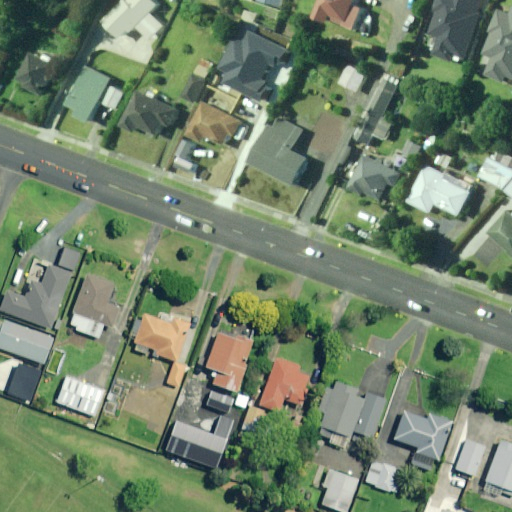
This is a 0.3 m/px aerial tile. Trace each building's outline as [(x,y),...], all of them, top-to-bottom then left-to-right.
[(20,0),(0,0),(0,5),(16,12),(20,0)] [(127,0),(106,22),(124,38),(130,32),(133,35),(140,28),(153,40),(167,26),(153,13),(161,5),(155,0),(127,0)] [(358,3),(359,0),(324,0),(316,19),(320,21),(327,24),(331,25),(332,21),(358,31),(367,10),(358,6),(358,3)] [(485,0),(438,0),(434,11),(438,13),(430,34),(432,35),(440,39),(434,54),(452,61),(454,58),(455,54),(462,57),(467,59),(468,56),(485,14),(481,13),(485,0)] [(511,14),(500,9),(499,12),(491,32),(493,33),(486,48),(484,54),(486,55),(493,58),(486,75),(505,83),(506,80),(508,77),(511,78),(511,14)] [(261,15),(249,10),(246,19),(258,24),(261,15)] [(301,46),(290,41),(281,60),(292,65),(301,46)] [(427,52),(417,48),(413,59),(423,63),(427,52)] [(234,50),(228,62),(236,66),(242,54),(234,50)] [(42,97),(57,66),(31,53),(17,80),(19,81),(25,84),(23,87),(42,97)] [(252,73),(279,87),(288,68),(261,55),(252,73)] [(360,91),(369,75),(351,65),(341,84),(345,86),(359,93),(360,91)] [(89,124),(113,79),(88,66),(67,106),(79,112),(77,117),(89,124)] [(198,104),(211,80),(197,73),(185,98),(189,100),(192,101),(195,102),(197,103),(198,104)] [(116,109),(117,110),(125,93),(112,86),(104,103),(116,109)] [(384,119),(396,95),(382,88),(370,112),(384,119)] [(158,98),(160,94),(155,92),(152,96),(142,91),(124,127),(139,135),(141,131),(142,127),(157,134),(161,136),(162,136),(163,133),(167,125),(174,128),(182,110),(178,108),(158,98)] [(416,105),(421,101),(418,97),(413,101),(416,105)] [(233,116),(210,104),(207,102),(190,136),(205,144),(208,137),(228,147),(228,146),(229,144),(234,135),(238,137),(246,122),(233,116)] [(251,164),(297,188),(312,160),(295,151),(306,131),(282,118),(277,128),(271,125),(251,164)] [(428,147),(413,140),(406,153),(421,161),(428,147)] [(385,165),(386,162),(380,159),(379,162),(367,156),(366,157),(353,183),(350,189),(365,197),(367,193),(382,201),(391,184),(398,187),(405,175),(385,165)] [(507,166),(498,161),(491,158),(481,176),(483,176),(503,188),(509,193),(511,195),(511,163),(509,162),(507,166)] [(448,176),(442,172),(429,166),(410,203),(434,215),(436,211),(439,205),(440,206),(443,208),(442,209),(448,212),(449,210),(462,217),(473,194),(472,193),(446,180),(448,176)] [(511,212),(511,211),(500,223),(490,234),(511,253),(510,254),(511,255),(511,212)] [(0,310),(47,328),(68,272),(44,263),(39,277),(37,282),(27,278),(26,281),(20,296),(14,294),(8,291),(3,289),(0,296),(0,310)] [(111,284),(87,275),(83,273),(68,312),(71,313),(67,323),(73,326),(73,328),(75,329),(97,338),(102,324),(109,327),(116,307),(114,306),(115,302),(105,299),(109,289),(111,284)] [(168,322),(145,314),(141,313),(138,320),(132,318),(125,337),(131,339),(131,341),(134,342),(132,349),(144,353),(146,347),(151,349),(150,355),(155,356),(155,354),(157,355),(164,358),(173,361),(187,323),(174,318),(169,317),(168,322)] [(211,383),(215,385),(233,392),(244,364),(241,363),(250,337),(234,331),(233,333),(232,337),(231,339),(216,333),(214,332),(202,367),(209,370),(207,375),(211,376),(209,383),(211,383)] [(297,366),(276,358),(273,357),(264,381),(255,404),(276,412),(281,399),(285,400),(299,405),(303,395),(305,388),(302,387),(306,375),(295,372),(297,367),(297,366)] [(184,365),(176,363),(172,361),(168,373),(167,376),(164,382),(174,386),(173,387),(172,387),(170,393),(172,394),(178,396),(181,387),(176,386),(184,365)] [(21,374),(18,373),(7,369),(8,367),(1,364),(0,365),(0,389),(18,397),(26,376),(21,374)] [(70,379),(66,377),(63,376),(60,386),(57,393),(54,402),(92,416),(101,391),(72,379),(70,379)] [(199,380),(193,377),(189,376),(186,383),(175,413),(194,420),(202,401),(193,397),(199,380)] [(352,395),(354,391),(355,389),(333,381),(330,389),(323,386),(314,411),(320,413),(316,425),(318,426),(316,434),(328,438),(327,442),(334,445),(342,448),(346,436),(347,437),(350,430),(369,438),(384,399),(364,392),(361,399),(352,395)] [(249,431),(253,432),(257,434),(265,411),(246,404),(238,427),(249,431)] [(449,421),(427,413),(426,412),(423,418),(401,410),(391,438),(414,447),(409,461),(410,464),(414,465),(427,469),(431,458),(435,460),(449,421)] [(308,419),(305,418),(295,415),(291,428),(303,432),(308,419)] [(169,433),(176,435),(179,428),(172,426),(169,433)] [(472,476),(484,447),(464,439),(453,468),(462,472),(472,476)] [(498,491),(510,496),(511,492),(511,444),(498,439),(492,455),(481,480),(484,481),(480,489),(496,496),(498,491)] [(171,444),(167,443),(163,441),(160,449),(167,452),(171,444)] [(220,456),(198,448),(196,447),(195,450),(191,461),(215,470),(220,456)] [(325,459),(344,466),(348,457),(329,449),(325,459)] [(295,468),(298,470),(302,469),(303,465),(300,462),(296,464),(295,468)] [(395,492),(402,470),(395,468),(396,467),(381,462),(370,463),(363,481),(373,484),(373,486),(377,487),(375,493),(386,497),(388,490),(395,492)] [(340,511),(343,511),(355,480),(334,472),(335,469),(330,468),(330,470),(326,469),(320,486),(324,487),(318,504),(340,511)] [(280,496),(290,501),(293,494),(283,490),(280,496)] [(481,494),(473,492),(470,507),(477,509),(481,494)] [(457,504),(460,497),(455,495),(452,502),(457,504)] [(494,511),(497,507),(486,501),(481,511),(494,511)]
